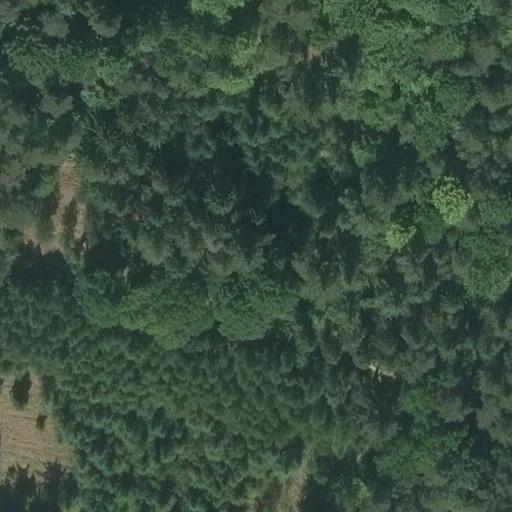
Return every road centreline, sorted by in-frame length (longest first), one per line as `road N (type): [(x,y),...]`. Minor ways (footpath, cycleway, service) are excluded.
road 1 (track): [(511,404),(429,390),(290,337),(151,309),(49,268),(0,262)]
road 2 (track): [(302,511),(429,390),(500,287),(511,252)]
